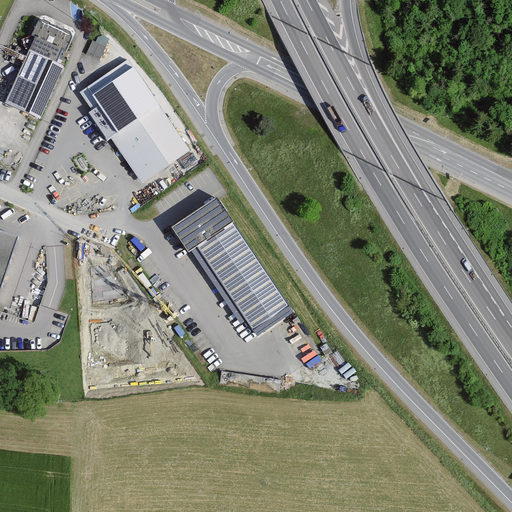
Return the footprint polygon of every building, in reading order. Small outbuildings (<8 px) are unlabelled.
[(43,17),(38,19),(32,33),(35,34),(5,103),(40,119),(64,64),(56,59),(62,46),(66,47),(73,35),(71,29),(43,17)] [(104,58),(108,38),(93,34),(88,54),(104,58)] [(187,152),(125,60),(76,93),(89,111),(86,113),(105,142),(109,139),(139,184),(187,152)] [(167,194),(171,205),(185,199),(180,188),(167,194)] [(294,310),(216,194),(172,223),(188,247),(196,243),(258,335),(294,310)] [(0,291),(18,238),(0,231),(0,291)] [(127,298),(105,266),(90,268),(92,304),(127,298)] [(125,328),(95,333),(100,362),(130,357),(125,328)] [(281,391),(283,378),(262,375),(260,387),(281,391)]
